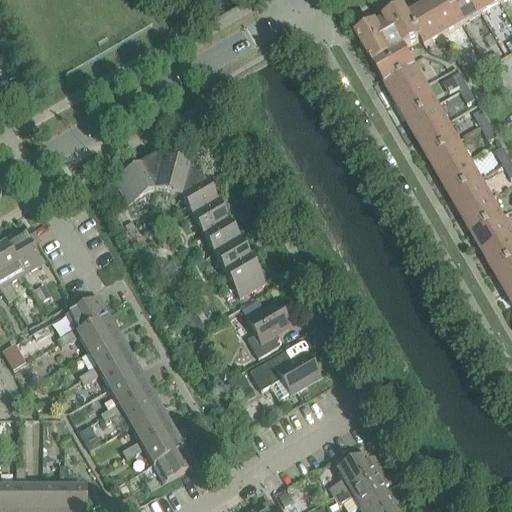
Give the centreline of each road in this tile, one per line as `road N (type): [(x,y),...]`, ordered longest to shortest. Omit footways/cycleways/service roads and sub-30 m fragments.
road 1 (residential): [(511,372),(311,35),(292,16)]
road 2 (residential): [(0,183),(292,16)]
road 3 (residential): [(191,511),(381,402)]
